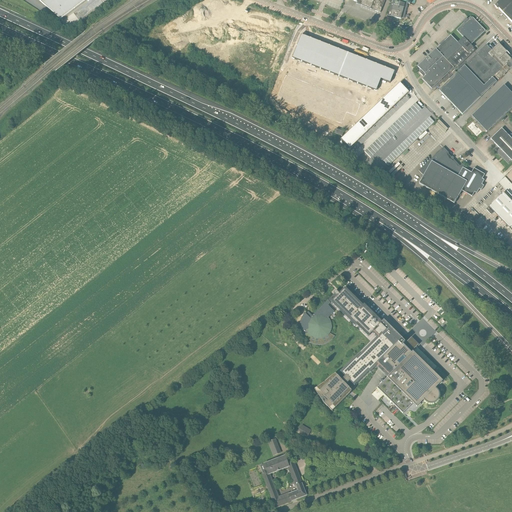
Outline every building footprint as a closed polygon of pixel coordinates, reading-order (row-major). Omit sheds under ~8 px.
[(38,0),(61,20),(86,0),(38,0)] [(351,0),(357,2),(357,4),(380,13),(385,0),(351,0)] [(401,19),(404,18),(405,14),(408,0),(391,0),(389,12),(388,16),(401,19)] [(505,16),(511,22),(511,0),(500,0),(495,5),(505,16)] [(456,65),(458,67),(476,50),(471,45),(485,31),(473,18),(470,18),(457,30),(464,38),(460,41),(459,40),(457,42),(450,35),(418,67),(421,70),(419,72),(423,76),(425,74),(426,75),(422,79),(432,89),(456,65)] [(302,36),(298,48),(307,52),(312,40),(302,36)] [(312,40),(307,52),(316,55),(321,44),(312,40)] [(321,44),(316,55),(326,59),(330,47),(321,44)] [(460,70),(439,91),(462,115),(484,94),(504,76),(510,69),(511,67),(511,58),(498,44),(492,50),(487,45),(486,45),(476,55),(465,65),(462,68),(460,70)] [(330,47),(326,59),(335,63),(340,51),(330,47)] [(298,48),(293,59),(302,63),(307,52),(298,48)] [(340,51),(335,63),(344,66),(349,55),(340,51)] [(307,52),(302,63),(312,67),(316,55),(307,52)] [(316,55),(312,67),(321,71),(326,59),(316,55)] [(349,55),(344,66),(353,70),(358,59),(349,55)] [(326,59),(321,71),(330,74),(335,63),(326,59)] [(358,59),(353,70),(363,74),(367,62),(358,59)] [(367,62),(363,74),(372,77),(376,66),(367,62)] [(335,63),(330,74),(339,78),(344,66),(335,63)] [(344,66),(339,78),(348,82),(353,70),(344,66)] [(376,66),(372,77),(381,81),(386,69),(376,66)] [(381,81),(390,85),(395,73),(386,69),(381,81)] [(353,70),(348,82),(358,85),(363,74),(353,70)] [(363,74),(358,85),(367,89),(372,77),(363,74)] [(286,75),(282,87),(291,91),(296,79),(286,75)] [(372,77),(367,89),(376,93),(381,81),(372,77)] [(296,79),(291,91),(300,94),(305,83),(296,79)] [(305,83),(300,94),(309,98),(314,87),(305,83)] [(400,83),(396,87),(405,97),(409,93),(400,83)] [(487,133),(511,108),(511,94),(511,95),(504,86),(472,117),(487,133)] [(282,87),(277,98),(286,102),(291,91),(282,87)] [(314,87),(309,98),(319,102),(324,90),(314,87)] [(396,87),(391,91),(401,101),(405,97),(396,87)] [(324,90),(319,102),(328,105),(333,94),(324,90)] [(291,91),(286,102),(296,106),(300,94),(291,91)] [(391,91),(387,95),(396,105),(401,101),(391,91)] [(300,94),(296,106),(305,110),(309,98),(300,94)] [(333,94),(328,105),(337,109),(342,97),(333,94)] [(387,95),(383,99),(392,109),(396,105),(387,95)] [(342,97),(337,109),(347,113),(351,101),(342,97)] [(309,98),(305,110),(314,113),(319,102),(309,98)] [(383,99),(379,103),(388,113),(392,109),(383,99)] [(347,113),(356,117),(361,105),(351,101),(347,113)] [(319,102),(314,113),(323,117),(328,105),(319,102)] [(379,103),(375,107),(384,117),(388,113),(379,103)] [(415,103),(413,106),(419,112),(421,110),(415,103)] [(328,105),(323,117),(333,120),(337,109),(328,105)] [(410,108),(416,115),(419,112),(413,106),(410,108)] [(375,107),(370,111),(380,121),(384,117),(375,107)] [(408,110),(414,117),(416,115),(410,108),(408,110)] [(337,109),(333,120),(342,124),(347,113),(337,109)] [(414,117),(408,110),(405,113),(411,119),(414,117)] [(370,111),(366,115),(375,125),(380,121),(370,111)] [(405,113),(403,115),(409,122),(411,119),(405,113)] [(366,115),(362,119),(371,129),(375,125),(366,115)] [(406,124),(409,122),(403,115),(400,118),(406,124)] [(400,118),(397,120),(404,127),(406,124),(400,118)] [(362,119),(358,123),(367,133),(371,129),(362,119)] [(395,123),(401,129),(404,127),(397,120),(395,123)] [(358,123),(354,127),(363,137),(367,133),(358,123)] [(395,123),(392,125),(399,132),(401,129),(395,123)] [(396,134),(399,132),(392,125),(390,127),(396,134)] [(354,127),(349,131),(358,141),(363,137),(354,127)] [(396,134),(390,127),(387,130),(394,136),(396,134)] [(511,139),(502,128),(491,139),(499,148),(496,151),(508,164),(511,160),(511,139)] [(385,132),(391,139),(394,136),(387,130),(385,132)] [(349,131),(345,135),(354,145),(358,141),(349,131)] [(391,139),(385,132),(382,135),(388,141),(391,139)] [(345,135),(341,139),(350,149),(354,145),(345,135)] [(388,141),(382,135),(380,137),(386,144),(388,141)] [(383,146),(386,144),(380,137),(377,140),(383,146)] [(383,146),(377,140),(375,142),(381,148),(383,146)] [(372,144),(378,151),(381,148),(375,142),(372,144)] [(378,151),(372,144),(370,147),(376,153),(378,151)] [(373,156),(376,153),(370,147),(367,149),(373,156)] [(424,175),(419,184),(454,204),(461,191),(472,197),(474,192),(477,193),(479,189),(481,190),(484,186),(482,185),(484,180),(482,179),(485,175),(474,168),(471,173),(465,169),(467,167),(462,164),(459,167),(449,156),(450,156),(448,154),(449,153),(443,147),(442,148),(419,171),(422,175),(423,174),(424,175)] [(373,156),(367,149),(365,152),(371,158),(373,156)] [(511,201),(503,193),(488,207),(511,231),(511,201)] [(412,353),(409,350),(410,350),(410,349),(410,348),(410,347),(409,347),(408,346),(407,346),(406,346),(406,347),(403,344),(405,343),(401,339),(399,341),(389,331),(390,329),(383,322),(382,322),(364,304),(363,305),(345,287),(340,292),(339,293),(336,290),(334,293),(335,294),(312,317),(308,312),(306,315),(308,316),(304,321),(303,326),(305,335),(303,336),(306,339),(310,342),(314,344),(318,344),(318,345),(323,344),(327,342),(331,339),(334,336),(329,332),(330,330),(330,327),(330,324),(329,321),(327,319),(334,312),(327,306),(331,302),(355,326),(356,325),(368,337),(372,333),(377,337),(356,358),(355,357),(343,369),(340,372),(336,375),(332,378),(329,381),(325,384),(321,387),(315,391),(321,399),(323,398),(326,401),(324,403),(331,411),(335,407),(357,383),(369,371),(371,372),(376,366),(387,377),(377,388),(397,408),(397,407),(400,410),(399,410),(403,414),(413,403),(417,407),(424,400),(424,401),(425,402),(426,402),(426,403),(427,403),(428,403),(428,404),(429,404),(430,404),(431,404),(432,404),(433,404),(434,404),(434,403),(435,403),(436,403),(436,402),(437,402),(437,401),(438,401),(438,400),(439,399),(439,398),(439,397),(440,397),(440,396),(440,395),(440,394),(439,393),(439,392),(439,391),(438,391),(438,390),(437,389),(436,388),(442,381),(413,352),(412,353)] [(433,364),(431,366),(428,363),(430,361),(429,360),(426,363),(434,371),(437,368),(433,364)] [(308,436),(311,430),(302,425),(299,431),(308,436)] [(262,473),(271,498),(275,508),(307,495),(294,461),(288,464),(285,456),(273,460),(264,464),(266,472),(262,473)]
